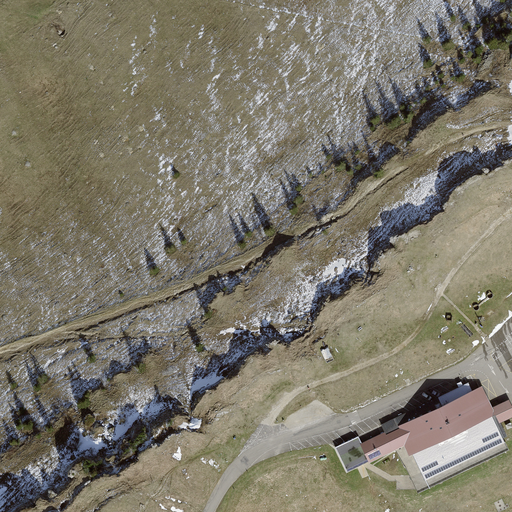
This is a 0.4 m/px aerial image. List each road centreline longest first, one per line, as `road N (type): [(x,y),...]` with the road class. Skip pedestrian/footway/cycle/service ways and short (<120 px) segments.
road 1 (unclassified): [(208,511),(231,473),(260,449),(343,422),(457,369),(511,322)]
road 2 (track): [(511,211),(460,261),(407,343),(299,390),(279,407),(260,449)]
